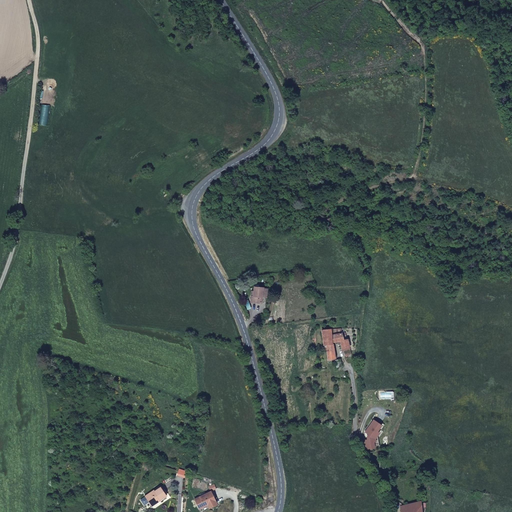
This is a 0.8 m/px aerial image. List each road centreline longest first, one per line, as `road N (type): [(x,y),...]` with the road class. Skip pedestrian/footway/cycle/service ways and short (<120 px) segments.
road 1 (secondary): [(274,511),(270,428),(248,344),(188,220),(208,175),(250,147),(271,108),(216,0)]
road 2 (track): [(378,0),(414,34),(425,77),(416,160),(317,215),(347,234),(365,276),(350,368)]
road 3 (track): [(0,285),(16,234),(38,50),(28,0)]
